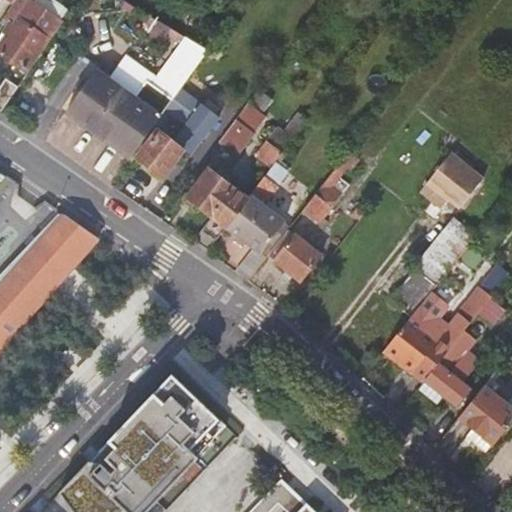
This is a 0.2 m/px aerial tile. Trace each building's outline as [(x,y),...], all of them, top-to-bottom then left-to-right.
[(49,40),(52,41),(68,18),(62,14),(57,22),(53,21),(45,31),(49,34),(46,37),(21,20),(16,26),(11,22),(4,33),(10,38),(0,51),(0,53),(26,72),(49,40)] [(106,76),(98,88),(89,100),(76,118),(133,159),(144,144),(153,131),(181,93),(189,82),(210,52),(168,26),(162,35),(179,46),(158,76),(132,58),(114,83),(106,76)] [(6,80),(0,89),(0,111),(2,113),(18,89),(6,80)] [(84,95),(89,100),(98,88),(92,83),(84,95)] [(201,107),(181,93),(153,131),(156,133),(138,159),(165,179),(184,153),(191,158),(219,120),(201,107)] [(206,102),(201,107),(219,120),(223,114),(206,102)] [(233,159),(264,120),(247,107),(218,147),(233,159)] [(256,157),(272,170),(275,166),(293,142),(277,130),(256,157)] [(321,223),(343,194),(334,187),(349,168),(353,171),(361,160),(351,151),(326,183),(316,197),(305,212),(321,223)] [(425,187),(459,213),(479,185),(446,160),(425,187)] [(264,204),(287,175),(275,166),(272,170),(253,195),(264,204)] [(213,218),(194,244),(208,254),(228,228),(248,202),(229,187),(237,177),(225,167),(216,177),(209,172),(189,199),(213,218)] [(0,350),(98,238),(64,215),(62,217),(58,214),(0,274),(0,182),(4,178),(0,175),(0,350)] [(258,252),(240,275),(250,282),(266,263),(271,255),(290,230),(291,230),(250,199),(228,228),(258,252)] [(354,215),(363,221),(368,213),(360,207),(354,215)] [(323,257),(290,230),(271,255),(289,270),(285,275),(291,279),(295,275),(303,281),(323,257)] [(390,301),(412,318),(423,305),(433,292),(461,257),(439,239),(390,301)] [(433,292),(423,305),(439,318),(449,305),(433,292)] [(493,330),(509,310),(493,297),(473,321),(461,336),(439,364),(424,382),(439,394),(436,398),(441,402),(444,398),(456,409),(471,390),(467,385),(470,381),(462,374),(470,364),(465,360),(484,338),(493,330)] [(412,318),(385,351),(413,373),(428,355),(439,364),(461,336),(451,327),(439,318),(423,305),(412,318)] [(462,313),(451,327),(461,336),(473,321),(462,313)] [(428,355),(413,373),(424,382),(439,364),(428,355)] [(226,425),(172,374),(98,452),(105,459),(101,463),(89,461),(59,493),(73,511),(111,511),(119,504),(123,508),(126,511),(143,511),(149,506),(144,501),(148,496),(153,501),(226,425)] [(436,409),(441,402),(436,398),(439,394),(424,382),(416,393),(436,409)] [(494,394),(484,386),(482,388),(460,416),(470,425),(468,428),(478,437),(482,434),(494,444),(511,421),(511,395),(511,393),(502,384),(494,394)] [(270,511),(292,489),(282,479),(250,511),(270,511)] [(316,511),(307,503),(297,511),(316,511)]
